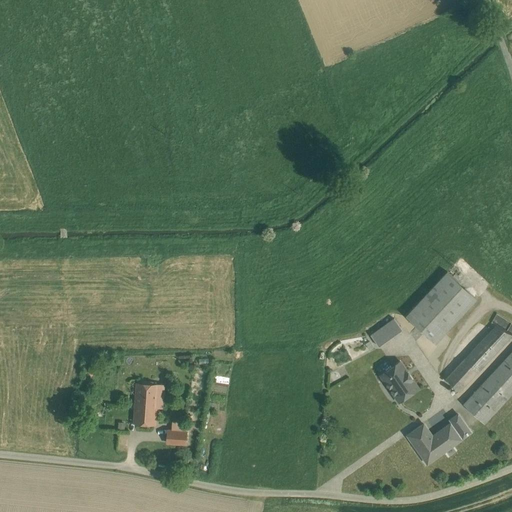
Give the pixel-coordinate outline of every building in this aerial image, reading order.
[(447,271),(406,316),(435,343),(477,299),(447,271)] [(401,329),(394,319),(371,335),(379,346),(401,329)] [(465,358),(446,379),(459,391),(511,334),(496,325),(466,358),(465,358)] [(511,351),(463,403),(484,423),(511,392),(511,351)] [(400,361),(381,375),(399,402),(419,388),(400,361)] [(152,382),(142,381),(139,383),(138,383),(135,422),(154,423),(155,406),(162,406),(163,385),(155,384),(152,382)] [(458,414),(450,419),(452,422),(459,431),(466,426),(458,414)] [(432,436),(424,423),(408,435),(427,463),(462,439),(461,438),(457,432),(459,431),(452,422),(432,436)] [(459,431),(457,432),(461,438),(467,434),(468,433),(470,431),(466,426),(459,431)] [(186,431),(168,430),(167,442),(185,444),(186,431)]
